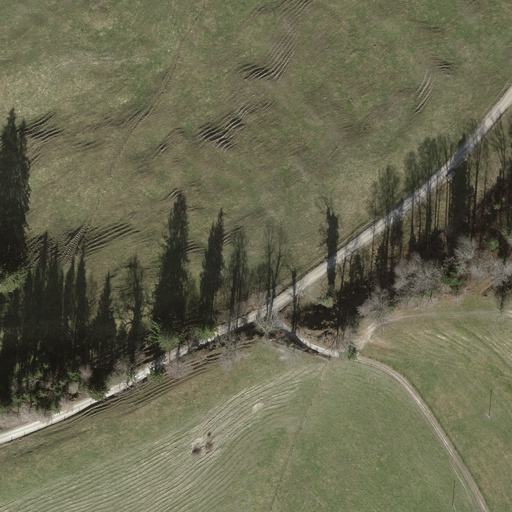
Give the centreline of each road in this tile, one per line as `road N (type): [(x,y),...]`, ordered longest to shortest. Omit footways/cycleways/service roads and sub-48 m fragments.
road 1 (track): [(275,308),(447,171),(511,94)]
road 2 (track): [(0,441),(275,308)]
road 3 (track): [(484,511),(399,380),(352,358)]
